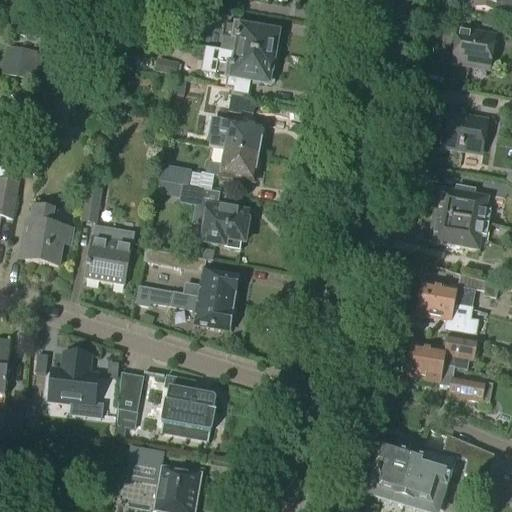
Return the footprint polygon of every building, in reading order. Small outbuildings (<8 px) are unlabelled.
[(511,0),(472,0),(471,9),(511,16),(511,0)] [(207,22),(209,10),(188,6),(186,18),(207,22)] [(27,40),(30,15),(12,13),(9,38),(27,40)] [(277,62),(279,49),(275,48),(277,35),(225,26),(222,38),(220,52),(277,62)] [(490,69),(495,38),(458,32),(452,66),(472,70),(473,66),(490,69)] [(251,84),(267,87),(270,74),(274,75),(277,62),(220,52),(218,65),(216,78),(227,80),(225,90),(232,92),(231,98),(248,101),(251,84)] [(26,53),(22,78),(36,80),(41,55),(26,53)] [(175,79),(178,67),(158,62),(155,75),(175,79)] [(20,87),(10,94),(17,104),(28,96),(20,87)] [(482,153),(487,123),(446,116),(440,150),(460,154),(461,149),(482,153)] [(262,132),(215,124),(213,134),(226,137),(224,153),(257,159),(258,156),(261,154),(262,148),(260,144),(262,132)] [(35,180),(41,149),(26,147),(21,177),(35,180)] [(221,168),(207,166),(206,176),(253,185),(255,173),(258,170),(259,164),(257,160),(257,159),(224,153),(221,168)] [(188,188),(191,172),(161,167),(158,183),(182,187),(188,188)] [(0,219),(13,222),(19,187),(0,183),(0,219)] [(244,245),(247,224),(245,224),(246,215),(217,209),(220,194),(188,189),(188,188),(182,187),(180,203),(196,206),(193,224),(205,226),(202,245),(223,249),(223,251),(239,254),(241,244),(244,245)] [(95,226),(101,192),(86,190),(80,224),(95,226)] [(484,227),(488,200),(437,191),(433,218),(484,227)] [(55,230),(57,215),(33,211),(31,225),(27,225),(20,262),(57,269),(64,231),(55,230)] [(479,254),(484,227),(433,218),(428,246),(479,254)] [(124,289),(131,247),(133,236),(94,230),(85,282),(124,289)] [(202,276),(204,263),(145,253),(143,266),(202,276)] [(185,287),(183,297),(233,307),(235,294),(238,292),(238,286),(237,283),(238,280),(204,274),(201,290),(185,287)] [(472,311),(474,298),(456,295),(457,291),(422,284),(419,301),(461,309),(464,310),(464,309),(472,311)] [(496,301),(498,288),(485,286),(483,299),(496,301)] [(231,321),(233,307),(183,297),(138,290),(135,308),(149,310),(149,307),(172,310),(172,311),(197,315),(195,328),(228,334),(229,331),(231,329),(232,324),(231,321)] [(461,327),(464,310),(461,309),(419,301),(415,318),(461,327)] [(482,350),(483,345),(473,342),(459,340),(447,338),(445,352),(410,346),(408,363),(454,371),(467,373),(468,364),(474,365),(477,349),(482,350)] [(0,398),(6,399),(11,344),(0,342),(0,398)] [(59,358),(57,377),(47,375),(45,405),(91,410),(94,380),(84,379),(86,361),(59,358)] [(40,361),(29,359),(28,375),(39,376),(40,361)] [(489,405),(490,396),(492,387),(484,385),(452,379),(454,371),(408,363),(404,380),(439,386),(439,388),(450,390),(449,398),(489,405)] [(108,378),(116,378),(117,367),(109,366),(108,378)] [(121,376),(117,413),(137,417),(143,380),(121,376)] [(162,427),(160,437),(208,446),(210,435),(211,435),(211,434),(212,434),(212,433),(215,414),(214,413),(215,405),(215,404),(215,403),(215,402),(215,401),(214,401),(214,400),(213,400),(212,400),(195,397),(192,396),(193,388),(193,387),(194,387),(194,386),(193,386),(193,385),(193,384),(192,384),(165,379),(165,381),(170,382),(168,393),(166,405),(164,404),(161,424),(161,425),(161,426),(162,427)] [(1,438),(20,440),(23,414),(4,412),(1,438)] [(114,441),(123,443),(125,434),(115,432),(114,441)] [(466,463),(471,449),(447,438),(442,455),(426,451),(423,461),(413,458),(407,478),(412,480),(405,501),(432,509),(436,498),(444,500),(456,460),(466,463)] [(405,501),(412,480),(407,478),(413,458),(374,446),(368,467),(375,469),(372,481),(380,483),(377,493),(405,501)] [(488,478),(493,459),(471,449),(466,463),(483,468),(481,475),(488,478)] [(157,470),(160,456),(130,451),(128,465),(157,470)] [(511,493),(511,467),(494,460),(490,478),(489,478),(487,483),(488,484),(511,493)] [(485,492),(488,484),(487,483),(489,478),(488,478),(481,475),(483,468),(466,463),(462,477),(474,480),(471,488),(485,492)] [(195,511),(201,481),(160,473),(153,511),(195,511)]
